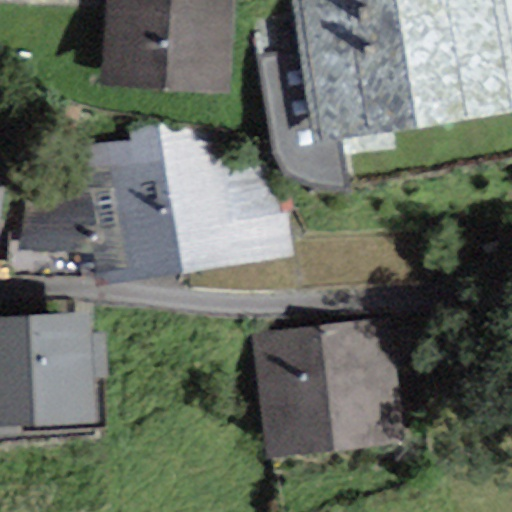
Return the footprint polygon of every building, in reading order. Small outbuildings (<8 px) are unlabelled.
[(335,114),(494,87),(484,23),(509,12),(506,0),(353,0),(354,1),(253,18),(273,149),(284,172),(313,184),(347,190),(335,114)] [(214,14),(124,8),(118,68),(212,74),(214,14)] [(103,259),(103,266),(255,245),(278,238),(261,148),(226,155),(224,144),(183,126),(136,128),(139,162),(93,166),(93,173),(47,171),(49,234),(82,233),(82,260),(103,259)] [(384,326),(257,342),(266,415),(286,412),(288,432),(395,419),(384,326)] [(75,327),(0,331),(0,407),(79,403),(75,327)]
